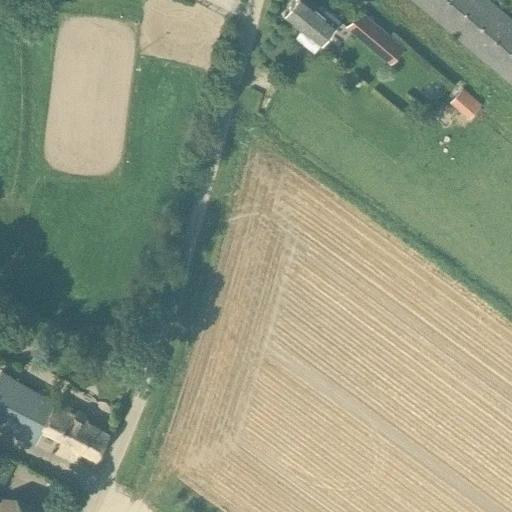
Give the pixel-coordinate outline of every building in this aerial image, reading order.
[(323,11),(317,6),(309,0),(295,0),(284,14),(302,29),(296,36),(314,50),(339,19),(325,7),(323,11)] [(413,0),(511,83),(511,20),(488,0),(413,0)] [(347,25),(378,51),(391,63),(405,47),(391,36),(360,10),(347,25)] [(477,115),(464,117),(466,133),(479,132),(477,115)] [(0,424),(16,434),(34,443),(42,428),(59,436),(58,437),(97,458),(110,433),(0,374),(0,424)] [(0,491),(15,464),(0,455),(0,491)] [(0,511),(38,511),(2,496),(0,499),(0,511)]
